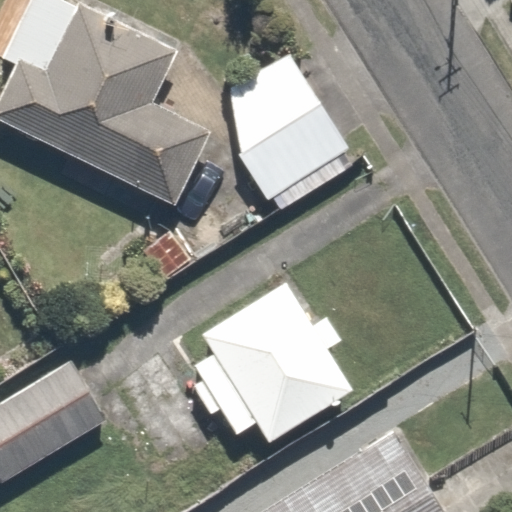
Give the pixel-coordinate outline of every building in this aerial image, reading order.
[(0,121),(169,201),(205,125),(145,97),(172,39),(87,0),(6,0),(0,14),(0,63),(6,66),(0,79),(0,121)] [(340,150),(277,51),(199,101),(262,200),(340,150)] [(203,351),(177,369),(222,433),(239,421),(255,444),(342,384),(271,282),(193,336),(203,351)] [(63,358),(0,393),(0,477),(98,422),(63,358)] [(429,511),(371,423),(235,511),(429,511)]
